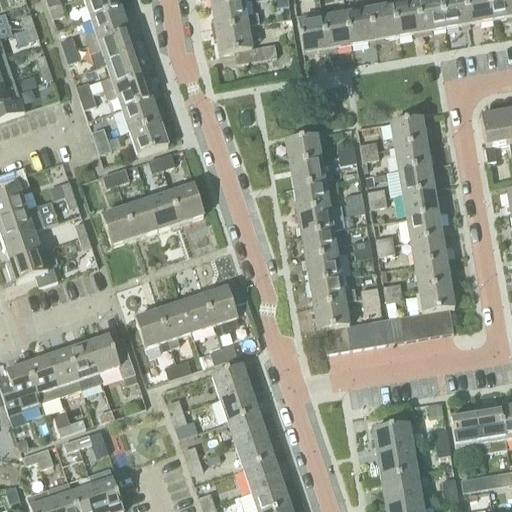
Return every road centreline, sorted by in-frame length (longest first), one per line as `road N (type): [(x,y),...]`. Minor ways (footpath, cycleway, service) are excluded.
road 1 (residential): [(292,392),(497,356),(461,112),(462,94),(511,79)]
road 2 (residential): [(292,392),(235,199),(177,56),(168,0)]
road 3 (residential): [(333,511),(292,392)]
